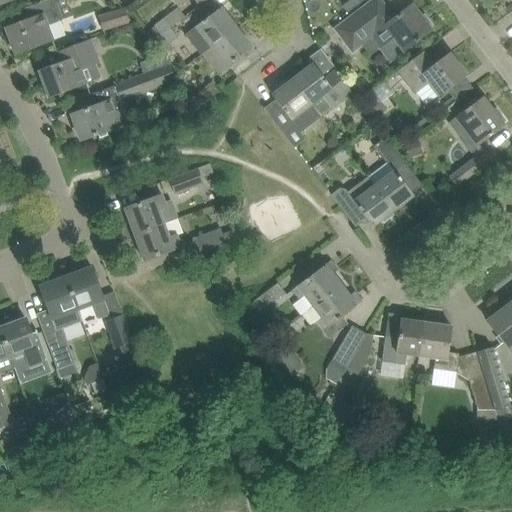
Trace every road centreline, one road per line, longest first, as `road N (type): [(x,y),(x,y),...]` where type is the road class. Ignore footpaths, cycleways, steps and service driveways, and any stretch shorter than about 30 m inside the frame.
road 1 (residential): [(76,237),(0,77)]
road 2 (residential): [(399,280),(399,294),(425,301),(511,238)]
road 3 (residential): [(511,223),(465,219),(402,264),(399,280)]
